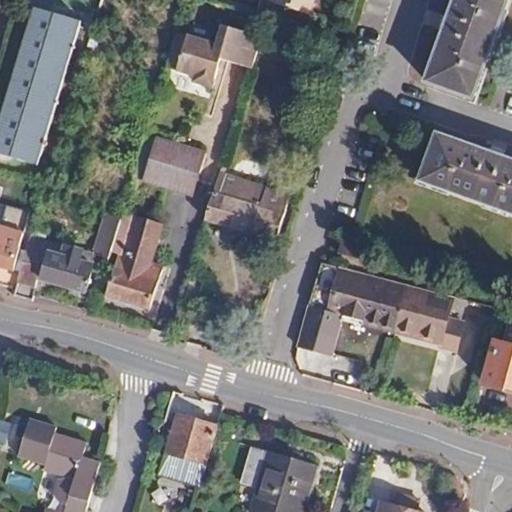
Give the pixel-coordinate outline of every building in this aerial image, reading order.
[(311,14),(315,0),(275,0),(275,3),(311,14)] [(454,0),(426,83),(473,99),(508,0),(454,0)] [(36,6),(0,125),(0,154),(38,166),(81,21),(36,6)] [(216,68),(218,58),(252,68),(262,36),(224,25),(218,44),(177,32),(167,67),(197,76),(195,82),(214,88),(219,68),(216,68)] [(511,160),(437,134),(419,182),(511,214),(511,160)] [(192,197),(206,151),(159,138),(158,139),(145,183),(192,197)] [(276,242),(290,195),(221,174),(206,221),(276,242)] [(109,259),(119,222),(120,219),(105,214),(93,254),(109,259)] [(150,311),(164,266),(153,262),(164,226),(122,214),(120,219),(119,222),(111,253),(118,255),(106,297),(150,311)] [(21,273),(32,236),(34,230),(4,221),(0,232),(0,283),(16,289),(21,273)] [(81,261),(83,251),(32,236),(21,273),(16,289),(14,296),(30,300),(32,293),(36,280),(85,295),(94,265),(81,261)] [(337,254),(361,260),(365,244),(341,238),(337,254)] [(200,303),(208,277),(191,272),(183,298),(200,303)] [(442,337),(451,301),(339,273),(330,312),(309,308),(308,308),(296,349),(331,355),(342,315),(395,328),(396,325),(442,337)] [(511,345),(495,341),(483,384),(511,392),(511,345)] [(207,465),(219,427),(176,414),(165,453),(207,465)] [(83,457),(86,442),(55,433),(57,428),(30,420),(19,458),(46,465),(44,471),(75,481),(68,504),(60,502),(58,510),(45,507),(44,511),(87,511),(102,462),(83,457)] [(305,511),(318,467),(304,463),(305,455),(286,449),(284,456),(251,447),(241,483),(259,488),(251,511),(305,511)] [(417,511),(419,501),(399,495),(396,507),(382,503),(380,511),(417,511)]
